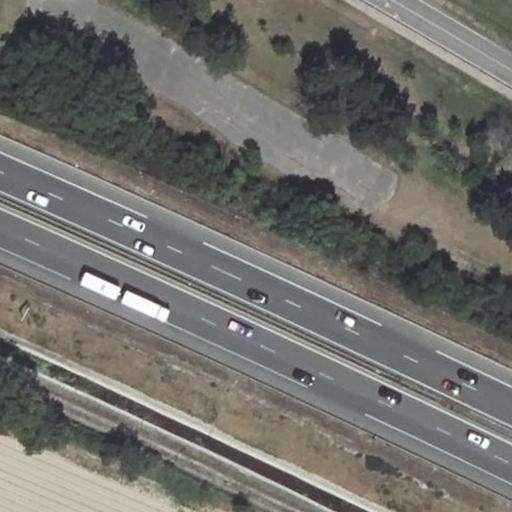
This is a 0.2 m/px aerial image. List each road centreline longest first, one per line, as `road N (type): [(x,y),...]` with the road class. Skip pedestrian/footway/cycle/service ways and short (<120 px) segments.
road 1 (trunk): [(0,229),(511,464)]
road 2 (trunk): [(511,407),(0,173)]
road 3 (unclassified): [(64,0),(393,196)]
road 4 (unclassified): [(511,71),(389,0)]
